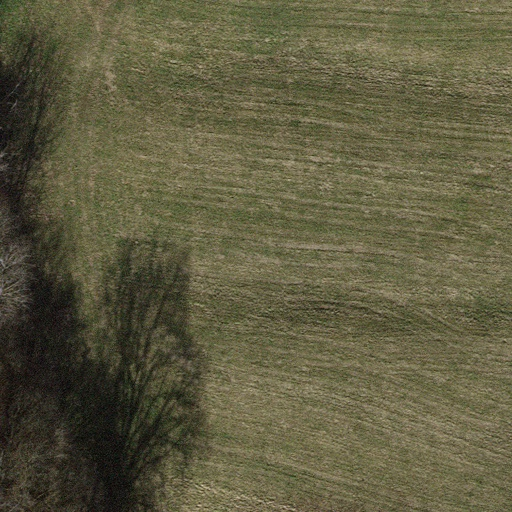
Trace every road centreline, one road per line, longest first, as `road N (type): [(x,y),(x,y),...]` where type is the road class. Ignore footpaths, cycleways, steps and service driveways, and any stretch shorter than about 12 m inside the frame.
road 1 (track): [(108,0),(0,305)]
road 2 (track): [(0,375),(85,511)]
